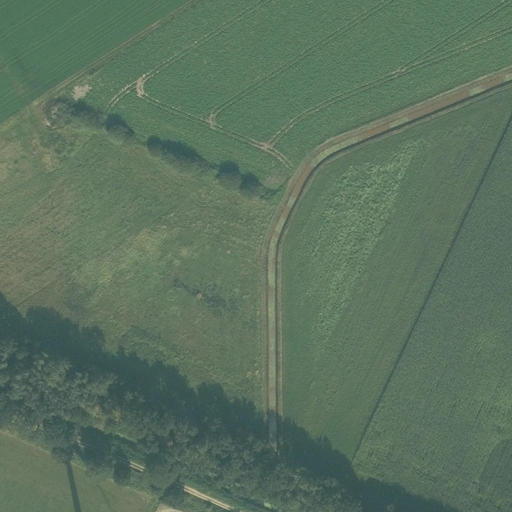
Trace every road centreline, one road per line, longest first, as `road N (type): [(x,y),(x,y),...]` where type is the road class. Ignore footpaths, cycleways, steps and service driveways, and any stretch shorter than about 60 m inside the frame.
road 1 (track): [(0,411),(236,511)]
road 2 (track): [(194,0),(36,101),(23,99),(0,64)]
